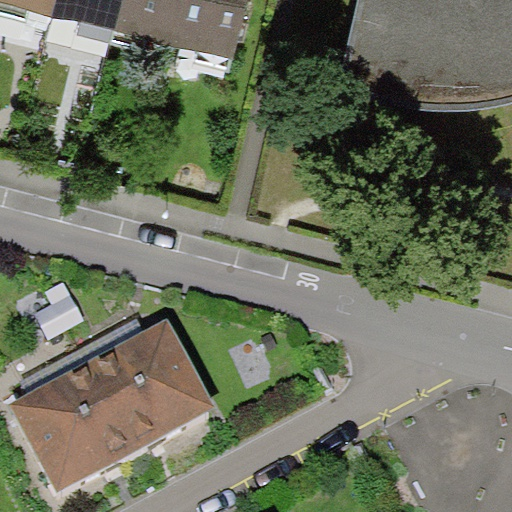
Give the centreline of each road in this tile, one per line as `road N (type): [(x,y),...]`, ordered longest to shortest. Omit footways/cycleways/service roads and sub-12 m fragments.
road 1 (residential): [(0,216),(395,321)]
road 2 (residential): [(169,511),(367,404),(395,321)]
road 3 (residential): [(395,321),(511,354)]
